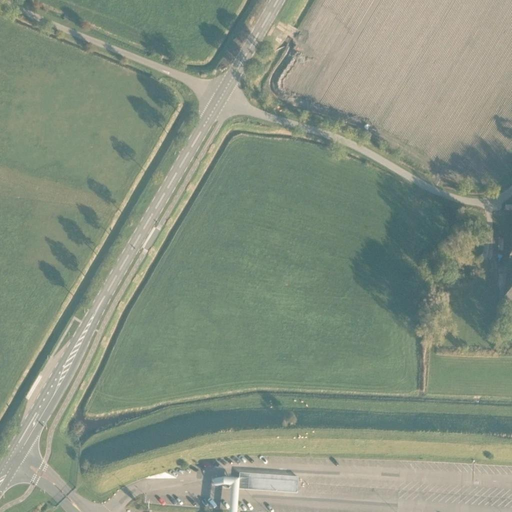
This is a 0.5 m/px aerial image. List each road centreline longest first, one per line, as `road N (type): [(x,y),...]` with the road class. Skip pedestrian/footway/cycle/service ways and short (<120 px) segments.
road 1 (unclassified): [(220,98),(343,141),(459,200),(483,203),(511,191)]
road 2 (unclassified): [(2,0),(220,98)]
road 3 (primary): [(104,296),(220,98)]
road 4 (primary): [(0,491),(67,380),(104,296)]
road 5 (primary): [(104,296),(0,468)]
